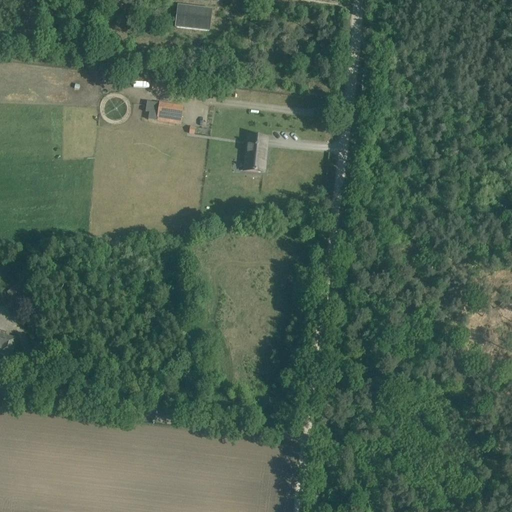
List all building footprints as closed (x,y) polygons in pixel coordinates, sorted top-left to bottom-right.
[(209,31),(211,10),(178,6),(176,27),(209,31)] [(154,79),(152,90),(178,93),(179,82),(154,79)] [(184,107),(147,101),(145,112),(149,113),(148,120),(181,125),(184,107)] [(197,131),(208,133),(208,134),(210,134),(211,130),(190,127),(189,134),(195,135),(195,132),(196,133),(197,131)] [(246,171),(263,173),(264,161),(263,161),(263,157),(265,157),(266,147),(264,147),(265,139),(267,139),(267,138),(248,137),(245,160),(247,161),(246,171)] [(14,300),(24,292),(17,284),(7,293),(14,300)] [(34,306),(43,298),(33,286),(24,294),(34,306)] [(26,316),(34,325),(44,317),(37,308),(26,316)] [(0,348),(1,349),(0,352),(11,355),(15,339),(0,335),(0,348)]
